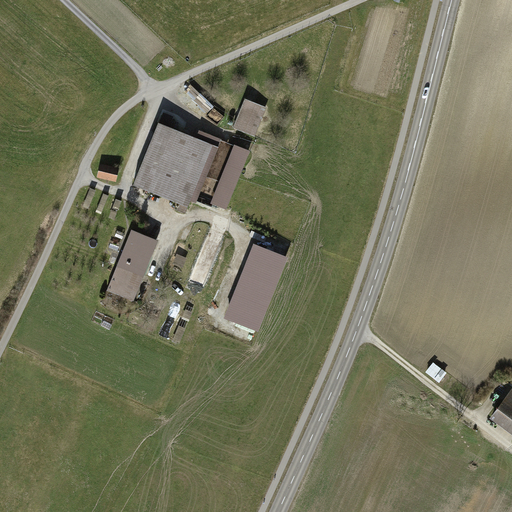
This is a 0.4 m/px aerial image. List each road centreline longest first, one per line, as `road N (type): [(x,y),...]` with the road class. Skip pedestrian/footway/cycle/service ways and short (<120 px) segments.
road 1 (tertiary): [(454,0),(390,240),(279,511)]
road 2 (track): [(0,349),(122,106),(356,0)]
road 3 (unknown): [(126,184),(235,228),(242,248),(218,305)]
road 4 (track): [(511,452),(359,330)]
road 5 (track): [(149,90),(63,0)]
